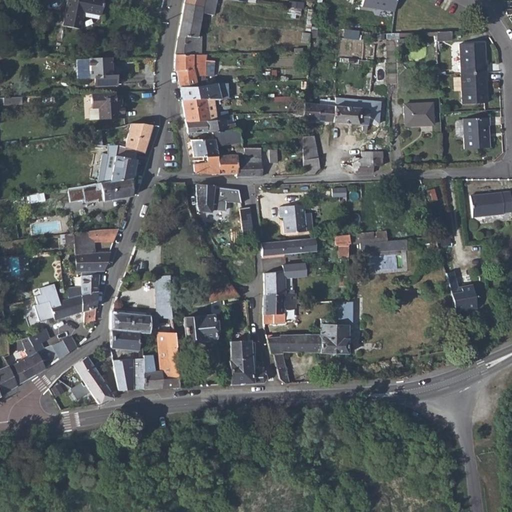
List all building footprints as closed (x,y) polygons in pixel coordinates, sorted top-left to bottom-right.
[(66,0),(62,26),(79,30),(82,13),(99,17),(102,0),(66,0)] [(184,4),(178,34),(197,35),(201,12),(213,15),(215,3),(217,3),(218,0),(203,0),(202,7),(184,4)] [(359,0),(358,7),(393,13),(394,0),(359,0)] [(451,32),(436,33),(436,36),(436,42),(452,41),(451,32)] [(178,34),(175,53),(201,54),(201,35),(197,35),(178,34)] [(459,46),(461,75),(487,74),(487,66),(485,66),(484,44),(459,46)] [(175,53),(174,70),(176,70),(178,87),(209,83),(209,81),(205,81),(206,54),(201,54),(175,53)] [(111,59),(90,60),(90,77),(94,77),(95,86),(116,85),(115,76),(111,76),(111,59)] [(487,74),(461,75),(464,106),(488,104),(487,82),(488,82),(487,74)] [(209,83),(178,87),(182,98),(219,98),(216,83),(209,83)] [(115,93),(92,94),(92,108),(98,108),(98,119),(123,118),(123,104),(121,103),(120,98),(115,98),(115,93)] [(21,97),(3,98),(3,105),(12,105),(12,106),(21,105),(21,97)] [(219,98),(182,98),(186,114),(203,111),(205,119),(224,118),(220,99),(219,98)] [(433,101),(405,104),(408,126),(435,123),(433,101)] [(303,114),(302,120),(302,128),(309,128),(309,120),(333,122),(334,106),(304,103),(303,110),(303,114)] [(369,109),(334,106),(333,122),(367,125),(369,109)] [(98,108),(92,108),(88,109),(88,120),(98,119),(98,108)] [(205,119),(186,121),(188,132),(211,133),(236,130),(235,123),(226,124),(224,118),(205,119)] [(490,119),(465,121),(467,151),(491,149),(490,127),(491,127),(490,119)] [(127,133),(124,147),(135,151),(140,152),(143,154),(152,125),(129,124),(122,126),(121,130),(127,133)] [(236,130),(211,133),(212,139),(213,145),(241,142),(239,130),(236,130)] [(314,137),(302,137),(303,148),(303,175),(314,174),(315,171),(316,169),(320,168),(314,137)] [(212,139),(191,140),(194,156),(207,156),(215,156),(213,145),(212,139)] [(98,179),(98,183),(131,177),(135,151),(124,147),(117,145),(110,175),(103,174),(101,179),(98,179)] [(353,158),(352,166),(356,173),(373,172),(373,166),(382,165),(381,150),(361,151),(361,157),(353,158)] [(208,161),(194,163),(194,172),(219,173),(237,172),(236,157),(235,155),(215,156),(207,156),(208,161)] [(261,157),(236,157),(237,172),(237,175),(263,176),(261,157)] [(98,183),(67,188),(68,201),(82,200),(83,197),(97,190),(102,189),(102,201),(131,196),(131,177),(98,183)] [(196,203),(198,209),(211,211),(213,200),(242,202),(239,188),(196,184),(196,203)] [(511,198),(511,191),(472,194),(473,215),(504,213),(505,212),(511,211),(511,198)] [(303,204),(279,206),(279,215),(282,215),(283,231),(305,229),(303,204)] [(249,206),(242,207),(241,207),(243,221),(241,222),(242,232),(244,233),(253,232),(249,206)] [(118,228),(86,232),(88,241),(94,241),(113,241),(118,228)] [(384,230),(362,233),(362,241),(380,240),(386,239),(384,230)] [(86,232),(72,233),(74,255),(95,252),(94,241),(88,241),(86,232)] [(348,234),(348,242),(359,241),(362,241),(362,233),(359,233),(348,234)] [(315,237),(261,241),(262,254),(316,250),(315,237)] [(386,239),(380,240),(381,250),(406,248),(405,238),(386,239)] [(362,241),(359,241),(360,251),(381,250),(380,240),(362,241)] [(95,252),(74,255),(74,272),(98,271),(103,271),(109,252),(95,252)] [(263,271),(262,292),(283,292),(283,276),(294,275),(304,274),(304,262),(282,264),(282,269),(263,271)] [(453,270),(445,272),(449,288),(457,287),(453,270)] [(80,286),(65,291),(67,299),(81,295),(97,291),(98,273),(81,276),(80,286)] [(283,276),(283,292),(294,293),(294,275),(283,276)] [(171,276),(158,276),(159,309),(171,309),(171,306),(171,294),(171,276)] [(230,284),(216,287),(216,288),(217,298),(238,295),(231,286),(230,284)] [(457,287),(449,288),(455,311),(475,307),(471,284),(460,286),(460,289),(457,289),(457,287)] [(97,291),(81,295),(81,311),(83,311),(83,322),(94,319),(95,307),(96,306),(97,291)] [(262,292),(262,314),(270,313),(272,322),(283,321),(283,306),(294,306),(294,301),(294,293),(283,292),(262,292)] [(178,294),(171,294),(171,306),(177,306),(180,303),(179,302),(178,294)] [(67,299),(48,304),(52,321),(81,311),(81,295),(67,299)] [(279,336),(265,337),(269,353),(274,353),(283,353),(284,352),(346,353),(346,325),(350,325),(350,299),(347,299),(334,299),(333,317),(319,317),(319,332),(313,332),(278,333),(279,336)] [(111,311),(110,328),(139,330),(143,331),(150,331),(151,326),(157,326),(159,326),(159,323),(159,316),(111,311)] [(212,315),(183,316),(185,342),(198,341),(198,337),(213,336),(212,315)] [(168,331),(157,331),(160,370),(162,387),(178,386),(171,317),(159,316),(159,323),(163,323),(163,326),(168,327),(168,331)] [(45,328),(27,336),(27,337),(32,346),(34,351),(35,353),(43,348),(41,343),(50,337),(45,328)] [(139,330),(110,328),(110,347),(126,348),(138,349),(139,330)] [(52,345),(53,346),(54,349),(59,359),(79,344),(74,333),(52,345)] [(27,337),(19,339),(22,349),(32,346),(27,337)] [(6,342),(6,354),(22,349),(19,339),(6,342)] [(249,351),(249,340),(249,339),(229,340),(230,359),(229,359),(229,384),(244,383),(262,382),(265,377),(263,370),(251,370),(249,351)] [(256,340),(249,340),(249,351),(258,351),(256,340)] [(34,351),(26,356),(34,375),(44,369),(35,353),(34,351)] [(283,353),(274,353),(277,368),(286,366),(283,353)] [(143,357),(142,389),(162,387),(160,370),(154,370),(153,354),(143,355),(143,357)] [(16,363),(7,367),(15,386),(34,375),(26,356),(16,362),(16,363)] [(87,356),(73,365),(85,384),(99,375),(87,356)] [(143,357),(131,358),(132,389),(142,389),(143,357)] [(131,358),(112,360),(118,390),(132,389),(131,358)] [(0,394),(2,393),(15,386),(7,367),(6,365),(0,367),(0,394)] [(286,366),(277,368),(278,378),(285,383),(290,383),(286,366)] [(99,375),(85,384),(97,402),(99,406),(113,397),(111,394),(99,375)] [(81,382),(75,386),(81,396),(87,393),(83,386),(81,382)] [(160,424),(145,425),(146,434),(148,447),(162,446),(160,424)]
